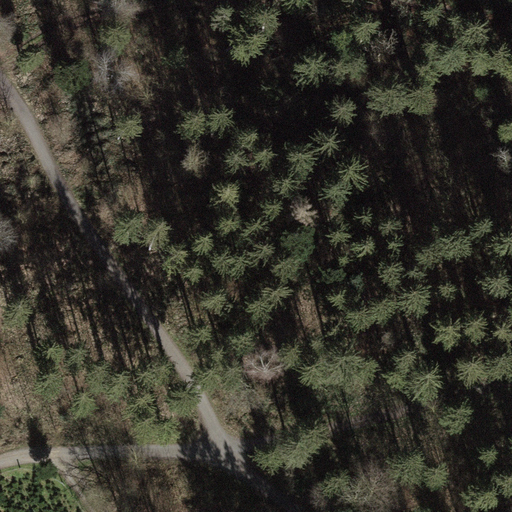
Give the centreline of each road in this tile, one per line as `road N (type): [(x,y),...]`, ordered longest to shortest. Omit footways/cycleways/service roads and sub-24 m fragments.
road 1 (track): [(224,435),(0,78)]
road 2 (track): [(224,435),(511,380)]
road 3 (track): [(224,435),(0,468)]
